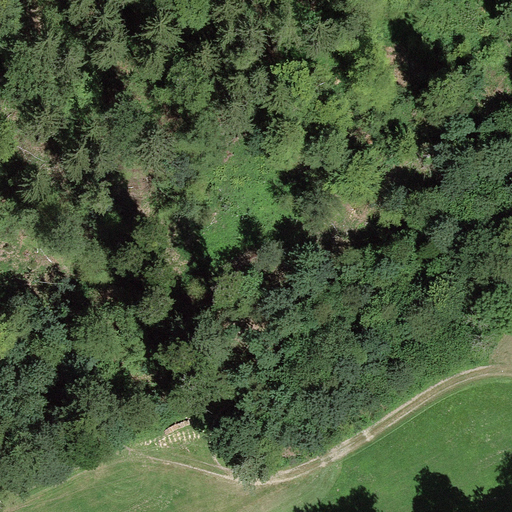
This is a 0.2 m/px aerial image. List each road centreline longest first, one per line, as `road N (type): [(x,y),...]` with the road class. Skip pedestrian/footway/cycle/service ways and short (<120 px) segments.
road 1 (track): [(511,372),(440,389),(309,465),(270,477),(128,448)]
road 2 (track): [(128,448),(0,503)]
